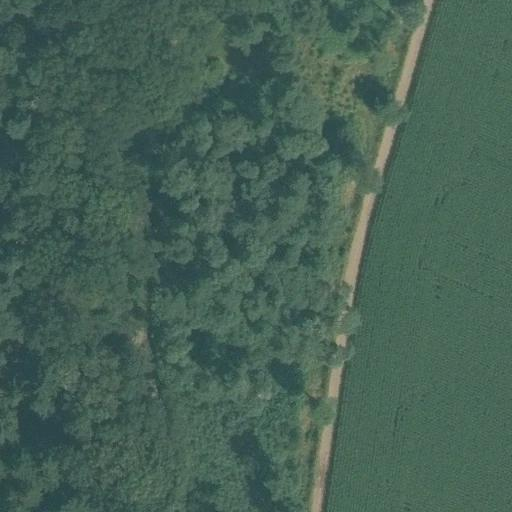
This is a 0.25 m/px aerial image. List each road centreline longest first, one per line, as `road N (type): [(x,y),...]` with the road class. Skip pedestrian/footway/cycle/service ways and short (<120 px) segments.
road 1 (track): [(322,511),(363,237),(434,0)]
road 2 (unknown): [(135,351),(133,217),(143,155),(222,0)]
road 3 (unknown): [(0,311),(50,282),(76,282),(135,351)]
road 4 (unknown): [(172,511),(135,351)]
